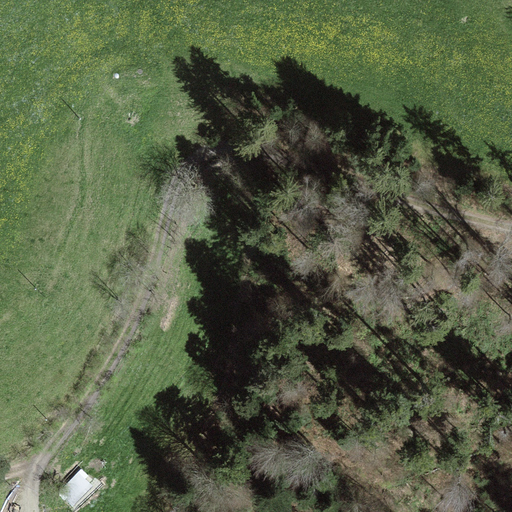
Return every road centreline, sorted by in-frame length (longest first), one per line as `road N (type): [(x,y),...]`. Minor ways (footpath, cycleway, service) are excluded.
road 1 (unclassified): [(511,229),(451,215),(266,147),(236,144),(197,157),(174,192),(130,327),(15,511)]
road 2 (track): [(0,121),(124,50)]
